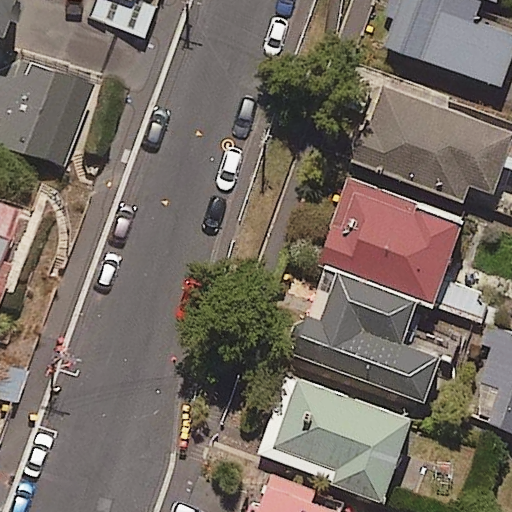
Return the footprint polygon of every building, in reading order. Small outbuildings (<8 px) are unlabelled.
[(0,0),(0,36),(5,39),(18,0),(0,0)] [(100,0),(94,19),(146,37),(158,0),(100,0)] [(477,16),(481,0),(402,0),(400,7),(398,14),(387,48),(501,86),(511,54),(511,33),(475,21),(477,16)] [(12,78),(0,74),(0,146),(66,169),(93,90),(17,63),(12,78)] [(341,106),(362,113),(369,89),(349,82),(341,106)] [(511,185),(511,131),(383,87),(358,159),(469,198),(474,184),(508,195),(511,185)] [(323,268),(417,301),(433,306),(482,323),(487,307),(477,303),(481,292),(444,279),(451,258),(465,219),(347,178),(345,184),(343,190),(340,198),(317,266),(323,268)] [(0,269),(20,217),(0,208),(0,303),(9,280),(0,276),(0,269)] [(417,301),(323,268),(311,301),(309,308),(306,315),(291,356),(422,404),(439,358),(401,344),(417,301)] [(511,332),(485,325),(477,346),(488,349),(464,415),(511,432),(511,339),(510,339),(511,334),(511,332)] [(411,419),(285,374),(262,438),(260,444),(259,448),(257,453),(383,498),(411,419)] [(344,511),(261,481),(249,511),(344,511)]
